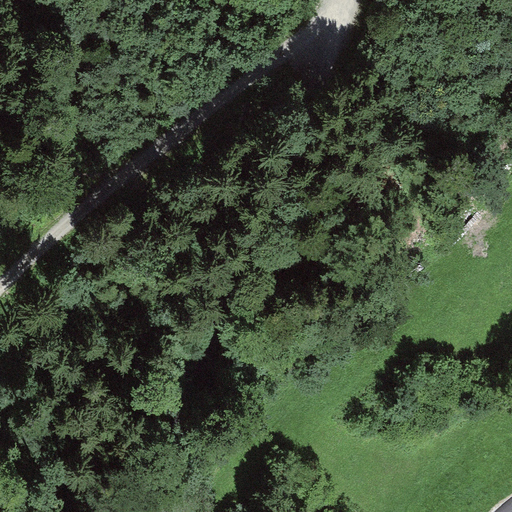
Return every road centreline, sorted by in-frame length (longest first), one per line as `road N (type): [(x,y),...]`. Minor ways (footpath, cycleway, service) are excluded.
road 1 (track): [(343,5),(298,93),(228,299),(167,438),(147,511)]
road 2 (track): [(0,295),(182,143)]
road 3 (track): [(182,143),(247,102),(343,5)]
